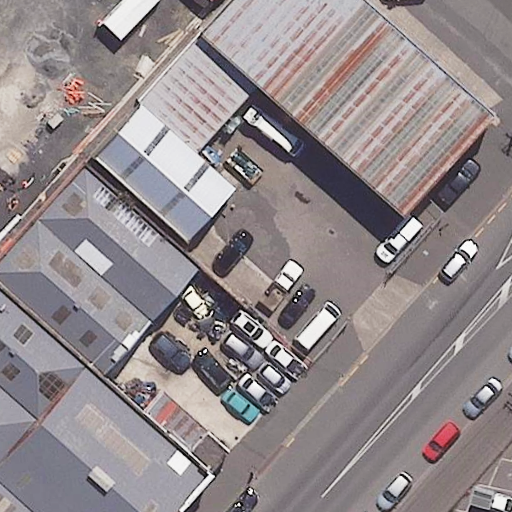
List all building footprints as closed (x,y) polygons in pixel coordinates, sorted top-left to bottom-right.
[(504,110),(381,0),(232,0),(227,7),(207,28),(412,212),(504,110)] [(153,95),(96,158),(189,241),(245,178),(153,95)] [(189,241),(96,158),(1,263),(156,402),(251,297),(189,241)] [(156,402),(1,263),(0,264),(0,436),(84,511),(175,511),(222,461),(156,402)] [(0,511),(84,511),(0,436),(0,511)]
